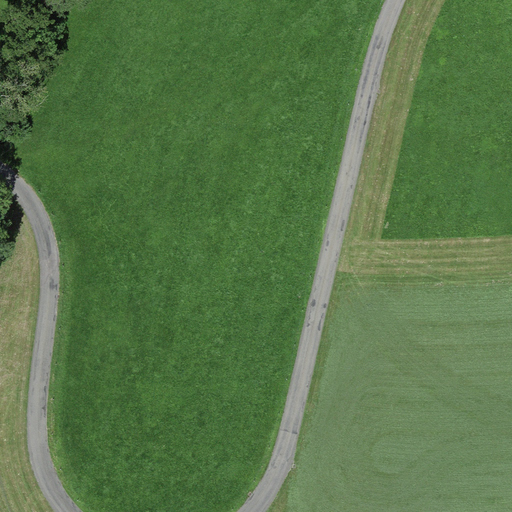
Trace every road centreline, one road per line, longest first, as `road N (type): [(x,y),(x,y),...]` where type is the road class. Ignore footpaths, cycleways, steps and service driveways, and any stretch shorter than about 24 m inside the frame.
road 1 (unclassified): [(396,0),(286,450),(254,511)]
road 2 (unclassified): [(69,511),(40,449),(51,295),(46,237),(22,189),(0,171)]
